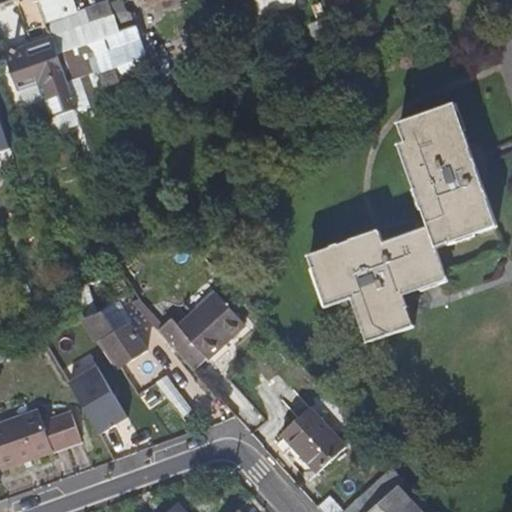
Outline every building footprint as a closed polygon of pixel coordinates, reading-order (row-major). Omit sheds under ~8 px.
[(144,57),(130,15),(122,12),(111,16),(106,2),(62,18),(56,0),(38,0),(40,5),(52,38),(54,42),(62,64),(78,110),(95,158),(123,149),(112,116),(102,88),(119,81),(119,79),(148,69),(144,57)] [(25,53),(54,42),(52,38),(23,48),(25,53)] [(78,110),(62,64),(54,42),(25,53),(23,48),(6,54),(19,89),(40,82),(47,100),(53,118),(78,110)] [(47,100),(40,82),(19,89),(25,108),(47,100)] [(465,134),(456,107),(448,110),(458,136),(463,134),(465,134)] [(498,230),(481,183),(477,172),(469,175),(463,157),(471,155),(463,134),(458,136),(448,110),(428,117),(396,129),(402,148),(399,149),(413,188),(427,231),(434,252),(449,246),(447,242),(472,233),(474,238),(498,230)] [(0,152),(10,149),(0,120),(0,152)] [(477,172),(471,155),(463,157),(469,175),(477,172)] [(445,283),(434,252),(427,231),(382,246),(378,234),(344,245),(308,258),(313,271),(318,270),(331,307),(351,300),(360,327),(366,325),(372,343),(410,330),(400,300),(397,291),(417,285),(420,293),(445,283)] [(450,249),(475,240),(474,238),(472,233),(447,242),(449,246),(450,249)] [(331,307),(318,270),(313,271),(310,272),(323,310),(331,307)] [(420,293),(417,285),(397,291),(400,300),(420,293)] [(192,370),(243,323),(216,293),(164,340),(192,370)] [(17,341),(1,295),(0,295),(0,322),(8,344),(17,341)] [(147,351),(117,306),(84,318),(83,319),(87,326),(93,336),(103,353),(116,372),(122,368),(147,351)] [(372,343),(366,325),(360,327),(358,327),(364,346),(372,343)] [(0,360),(10,357),(8,349),(0,351),(0,360)] [(128,418),(98,366),(70,382),(100,434),(128,418)] [(345,447),(310,409),(282,434),(317,472),(345,447)] [(81,442),(72,414),(44,423),(40,411),(0,424),(0,465),(1,469),(81,442)] [(420,511),(398,487),(370,511),(420,511)] [(184,511),(176,503),(165,511),(184,511)]
